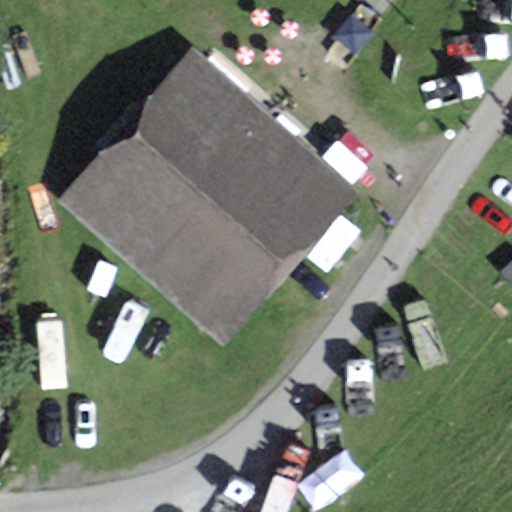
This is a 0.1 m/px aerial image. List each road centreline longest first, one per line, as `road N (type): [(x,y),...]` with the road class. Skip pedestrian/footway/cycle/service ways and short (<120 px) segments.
road 1 (track): [(416,226),(290,400),(236,449),(156,489),(94,504),(0,510)]
road 2 (unclassified): [(511,92),(416,226)]
